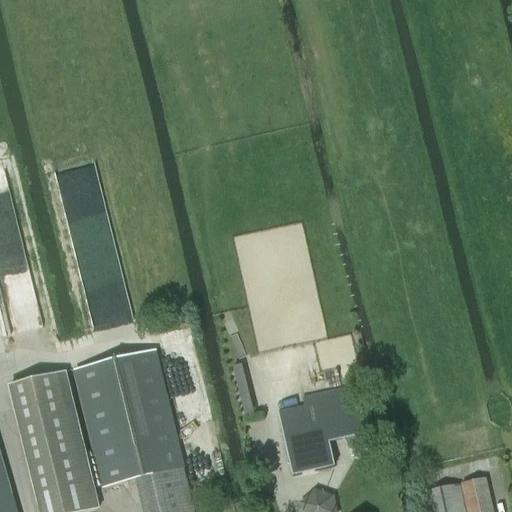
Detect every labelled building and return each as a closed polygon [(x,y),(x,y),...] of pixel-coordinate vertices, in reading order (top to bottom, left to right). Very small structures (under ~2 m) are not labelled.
[(133,359),(75,373),(104,491),(120,487),(126,511),(192,511),(182,472),(153,354),(143,356),(133,359)] [(66,376),(8,390),(38,511),(95,511),(99,511),(66,376)] [(308,407),(278,414),(294,477),(333,468),(327,443),(365,435),(357,396),(309,406),(308,407)] [(12,511),(0,467),(0,511),(12,511)] [(493,511),(486,480),(422,495),(425,511),(493,511)]
